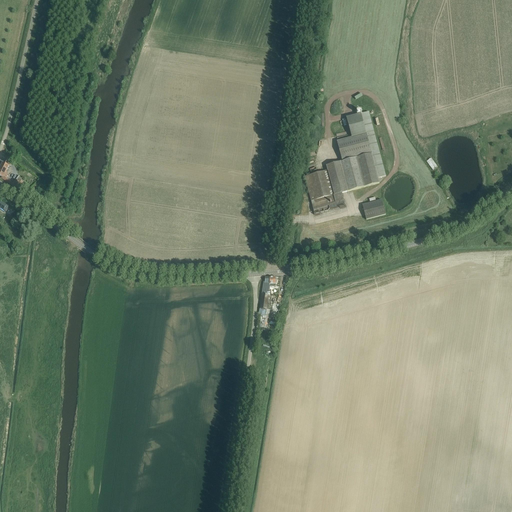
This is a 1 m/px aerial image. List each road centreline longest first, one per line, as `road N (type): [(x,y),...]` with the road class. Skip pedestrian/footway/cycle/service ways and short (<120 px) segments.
road 1 (tertiary): [(254,274),(139,276),(98,257),(0,184)]
road 2 (track): [(273,272),(314,0)]
road 3 (tertiary): [(254,274),(324,267),(439,236),(511,192)]
road 4 (unclassified): [(227,511),(254,274)]
road 5 (unclassified): [(0,150),(37,0)]
